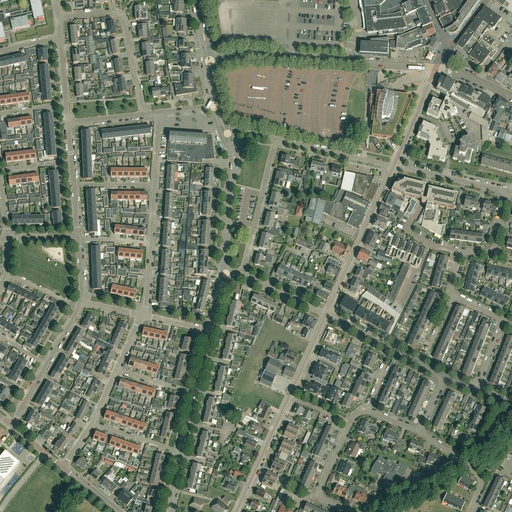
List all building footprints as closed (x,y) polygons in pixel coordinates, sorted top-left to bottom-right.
[(43,17),(39,0),(30,0),(27,1),(28,6),(31,5),(34,19),(43,17)] [(423,0),(414,4),(411,0),(365,0),(369,33),(379,32),(379,36),(384,35),(399,33),(399,32),(404,30),(404,32),(432,21),(424,0),(423,0)] [(458,9),(467,0),(432,0),(436,7),(434,8),(438,17),(440,16),(441,19),(454,13),(458,9)] [(457,33),(481,0),(467,0),(458,9),(462,15),(457,23),(455,25),(445,31),(446,32),(447,33),(448,34),(449,35),(450,35),(452,35),(453,35),(454,35),(455,34),(456,33),(457,33)] [(511,0),(494,0),(494,1),(511,13),(511,0)] [(142,10),(142,7),(144,7),(143,3),(135,4),(135,7),(134,7),(135,13),(146,12),(146,10),(142,10)] [(183,11),(183,6),(182,6),(170,6),(170,13),(166,13),(166,16),(168,16),(185,16),(185,11),(183,11)] [(486,7),(481,14),(497,25),(502,18),(486,7)] [(455,25),(457,23),(462,15),(458,9),(454,13),(441,19),(440,20),(445,31),(455,25)] [(10,17),(6,18),(8,26),(9,26),(11,31),(29,27),(27,16),(24,17),(23,14),(22,14),(21,11),(9,13),(10,17)] [(146,17),(146,13),(146,12),(135,13),(135,20),(138,20),(138,23),(148,22),(151,22),(151,19),(145,19),(145,17),(146,17)] [(8,29),(8,26),(6,18),(4,13),(0,14),(0,24),(1,24),(2,27),(5,27),(6,29),(8,29)] [(497,25),(481,14),(477,20),(488,28),(489,26),(493,30),(497,25)] [(185,16),(168,16),(166,16),(168,16),(169,16),(169,19),(173,19),(173,26),(176,26),(186,26),(186,23),(185,23),(185,19),(185,16)] [(115,28),(113,21),(107,22),(106,18),(101,19),(102,23),(104,23),(105,29),(115,28)] [(488,28),(477,20),(473,26),(484,34),(484,35),(485,34),(485,33),(488,28)] [(148,27),(148,22),(138,23),(139,26),(138,26),(138,32),(149,31),(149,27),(148,27)] [(79,25),(79,23),(76,24),(76,26),(70,26),(70,32),(77,32),(80,32),(79,25)] [(424,39),(424,38),(436,33),(437,33),(433,24),(423,28),(423,27),(400,37),(398,37),(397,49),(405,50),(409,44),(412,43),(422,40),(424,39)] [(188,31),(186,31),(186,26),(176,26),(177,26),(177,33),(178,33),(178,36),(188,37),(188,31)] [(484,34),(473,26),(470,30),(481,38),(482,39),(491,46),(492,44),(493,45),(495,41),(485,34),(484,35),(484,34)] [(116,34),(115,28),(105,29),(105,30),(100,31),(101,34),(106,33),(107,36),(116,34)] [(481,38),(470,30),(466,35),(477,44),(481,38)] [(149,31),(138,32),(139,38),(142,38),(142,41),(160,40),(160,37),(150,37),(150,31),(149,31)] [(438,33),(436,33),(424,38),(424,39),(422,40),(422,42),(421,43),(422,43),(423,45),(422,46),(422,48),(427,47),(430,49),(429,50),(433,52),(434,51),(434,52),(441,43),(438,33)] [(477,44),(466,35),(462,41),(473,49),(477,44)] [(78,41),(84,41),(86,41),(86,46),(93,45),(92,37),(88,37),(77,38),(71,39),(72,45),(78,44),(78,41)] [(379,56),(389,56),(390,38),(371,40),(371,43),(362,42),(361,53),(379,54),(379,56)] [(492,59),(499,49),(492,45),(493,45),(492,44),(491,46),(482,39),(470,56),(482,65),(489,57),(492,59)] [(111,41),(110,42),(107,43),(108,49),(118,47),(117,40),(111,41)] [(153,44),(153,41),(160,40),(142,41),(142,44),(142,51),(150,50),(154,50),(154,47),(150,47),(150,44),(153,44)] [(422,42),(422,40),(412,43),(409,44),(405,50),(406,50),(413,49),(413,48),(418,47),(418,46),(422,46),(423,45),(422,43),(421,43),(422,42)] [(180,48),(180,52),(190,52),(190,46),(188,46),(188,42),(179,41),(179,48),(180,48)] [(473,49),(462,41),(458,46),(469,54),(473,49)] [(120,53),(118,47),(108,49),(110,55),(120,53)] [(150,56),(150,50),(142,51),(143,57),(146,57),(146,60),(157,59),(156,56),(150,56)] [(189,55),(190,52),(180,52),(180,55),(181,55),(181,61),(182,61),(190,62),(190,55),(189,55)] [(461,61),(464,57),(460,54),(458,56),(456,55),(453,59),(457,62),(459,60),(461,61)] [(157,62),(157,59),(146,60),(146,63),(146,69),(158,68),(158,65),(154,66),(154,62),(157,62)] [(108,62),(107,60),(96,61),(97,63),(97,66),(98,70),(102,70),(104,70),(103,64),(108,62)] [(191,62),(190,62),(182,61),(182,69),(183,69),(183,72),(192,72),(193,66),(190,66),(191,62)] [(487,74),(492,77),(499,67),(494,64),(487,74)] [(78,65),(78,68),(74,68),(75,75),(85,74),(84,68),(88,68),(88,65),(78,65)] [(123,72),(122,66),(115,67),(108,69),(108,72),(116,71),(116,74),(123,72)] [(495,80),(503,70),(499,67),(492,77),(496,79),(495,80)] [(155,75),(154,72),(159,71),(158,68),(146,69),(147,76),(150,75),(150,78),(157,78),(161,77),(161,74),(155,75)] [(30,77),(30,73),(29,70),(22,71),(23,74),(20,75),(21,78),(30,77)] [(109,78),(108,75),(103,76),(102,70),(98,70),(98,72),(100,80),(109,78)] [(502,84),(507,77),(505,76),(506,74),(502,71),(503,70),(495,80),(502,84)] [(193,82),(193,75),(192,75),(192,72),(183,72),(173,71),(173,75),(181,75),(181,82),(184,82),(194,82),(193,82)] [(511,78),(511,73),(511,75),(509,74),(507,77),(502,84),(506,87),(511,78)] [(86,79),(85,74),(75,75),(75,81),(82,80),(83,80),(83,82),(93,82),(93,78),(86,79)] [(438,88),(437,90),(447,95),(448,92),(452,94),(452,93),(457,96),(456,96),(473,105),(488,113),(493,103),(490,101),(491,99),(490,99),(490,98),(483,94),(479,92),(478,93),(475,91),(472,89),(471,91),(468,89),(468,88),(462,85),(462,86),(457,83),(456,85),(455,84),(455,83),(448,79),(446,81),(443,80),(444,78),(442,77),(438,85),(440,86),(438,88)] [(124,78),(114,80),(113,80),(113,81),(114,83),(115,83),(115,87),(114,87),(125,85),(124,78)] [(88,85),(94,84),(94,82),(93,82),(83,82),(83,84),(76,85),(76,91),(88,90),(88,85)] [(193,86),(194,82),(184,82),(184,85),(175,85),(176,95),(188,94),(188,92),(195,92),(195,89),(196,86),(193,86)] [(161,84),(158,85),(159,96),(166,96),(165,92),(169,92),(172,92),(171,85),(168,86),(169,87),(161,88),(161,84)] [(127,92),(125,85),(114,87),(115,92),(115,93),(116,94),(117,94),(121,94),(120,93),(127,92)] [(413,99),(407,98),(408,96),(377,92),(377,94),(375,94),(375,95),(373,95),(372,95),(370,95),(370,96),(369,104),(370,104),(370,107),(371,107),(373,107),(371,121),(373,121),(373,122),(371,136),(391,138),(397,125),(399,125),(404,111),(406,111),(406,112),(407,109),(409,109),(413,99)] [(495,102),(491,109),(496,112),(494,115),(496,116),(498,111),(503,100),(502,99),(502,98),(500,97),(498,97),(497,99),(494,97),(492,100),(495,102)] [(447,98),(445,103),(434,99),(427,114),(438,119),(440,114),(444,116),(445,118),(456,114),(450,101),(451,100),(447,98)] [(494,120),(490,130),(495,132),(499,122),(501,120),(503,115),(508,103),(504,100),(503,100),(498,111),(496,116),(494,120)] [(503,115),(501,120),(503,116),(508,119),(507,123),(509,124),(510,122),(511,122),(511,119),(511,116),(511,105),(511,106),(511,105),(509,103),(508,103),(503,115)] [(34,120),(32,120),(31,117),(25,118),(26,126),(32,125),(35,126),(34,120)] [(438,128),(435,126),(424,122),(418,137),(429,142),(431,146),(428,158),(445,161),(447,150),(448,147),(443,145),(443,146),(442,146),(442,144),(437,134),(435,133),(435,132),(436,132),(438,128)] [(207,160),(213,159),(210,136),(170,133),(169,150),(169,151),(181,152),(181,154),(170,154),(170,153),(167,152),(167,157),(168,157),(168,161),(202,163),(202,159),(207,160)] [(478,152),(479,148),(478,147),(470,136),(460,142),(462,144),(461,148),(456,147),(454,159),(470,162),(472,151),(478,152)] [(299,167),(301,159),(297,158),(296,161),(290,160),(290,157),(282,155),(280,163),(288,165),(288,164),(295,166),(295,167),(299,167)] [(511,162),(510,162),(484,155),(481,165),(511,173),(511,162)] [(316,175),(319,163),(317,163),(316,161),(313,161),(312,162),(312,163),(308,162),(306,171),(305,175),(305,177),(309,178),(310,170),(313,171),(313,174),(316,175)] [(178,173),(178,170),(179,167),(184,167),(184,173),(185,173),(190,174),(190,164),(185,164),(178,163),(178,164),(172,163),(171,166),(168,166),(167,172),(178,173)] [(325,170),(326,165),(319,163),(316,175),(320,175),(320,172),(323,173),(322,181),(325,182),(328,170),(325,170)] [(213,175),(214,169),(210,169),(210,166),(201,165),(201,171),(204,171),(203,174),(213,175)] [(333,166),(331,172),(328,172),(328,170),(325,182),(329,183),(329,179),(330,180),(331,178),(332,178),(333,173),(340,174),(341,168),(333,166)] [(292,183),(293,180),(284,178),(285,175),(293,176),(293,177),(301,179),(302,175),(302,174),(294,173),(288,171),(283,170),(282,173),(277,172),(277,173),(276,172),(275,177),(276,177),(275,179),(287,182),(292,183)] [(378,187),(376,186),(379,178),(375,175),(374,177),(367,176),(367,177),(345,172),(341,190),(352,192),(364,198),(365,197),(372,201),(378,187)] [(286,189),(287,182),(275,179),(274,186),(284,188),(286,189)] [(391,191),(401,196),(403,197),(403,196),(422,200),(422,198),(423,194),(425,184),(421,183),(421,184),(418,184),(418,183),(415,183),(415,182),(403,179),(403,181),(396,184),(395,184),(391,191)] [(427,195),(426,199),(425,203),(427,203),(428,203),(428,202),(438,204),(454,208),(457,194),(453,193),(452,194),(450,193),(450,192),(449,193),(447,192),(439,190),(436,190),(436,189),(436,190),(433,189),(433,188),(429,187),(427,195)] [(340,190),(340,191),(337,190),(333,200),(335,202),(334,203),(311,198),(305,222),(320,226),(323,213),(358,229),(360,224),(361,225),(371,203),(346,191),(340,190)] [(272,193),(270,199),(282,202),(279,201),(280,195),(272,193)] [(399,210),(404,200),(390,194),(385,204),(399,210)] [(469,210),(472,199),(468,198),(469,197),(466,196),(463,206),(467,207),(467,209),(469,210)] [(476,200),(472,199),(469,210),(472,211),(473,208),(476,209),(478,199),(476,198),(476,200)] [(281,205),(282,202),(270,199),(269,206),(277,208),(278,204),(281,205)] [(410,204),(406,212),(410,214),(417,202),(411,199),(409,203),(410,204)] [(493,213),(494,208),(490,207),(491,202),(488,201),(488,202),(484,201),(481,213),(484,214),(485,211),(493,213)] [(439,211),(436,210),(438,204),(428,202),(428,203),(428,206),(426,205),(425,210),(426,210),(426,213),(425,212),(424,216),(422,216),(419,222),(422,224),(422,226),(421,226),(427,229),(429,230),(432,232),(433,231),(435,233),(435,234),(435,233),(438,234),(438,235),(442,237),(442,236),(443,230),(444,230),(445,225),(442,224),(441,225),(436,224),(437,221),(436,220),(437,218),(438,218),(437,217),(438,215),(439,211)] [(296,215),(303,217),(305,205),(298,204),(296,215)] [(394,215),(395,212),(393,211),(390,209),(390,208),(382,204),(380,210),(381,210),(379,215),(389,220),(391,216),(387,214),(388,212),(392,214),(394,215)] [(267,213),(265,220),(276,222),(277,219),(274,219),(275,215),(267,213)] [(377,217),(375,221),(373,226),(384,231),(388,222),(377,217)] [(280,230),(276,229),(277,223),(276,222),(265,220),(264,222),(263,226),(264,226),(273,229),(273,232),(279,234),(280,230)] [(456,240),(457,231),(451,230),(451,232),(448,232),(447,235),(450,236),(450,239),(456,240)] [(262,233),(260,240),(269,242),(270,235),(262,233)] [(367,239),(375,243),(377,240),(379,241),(381,238),(378,237),(378,236),(370,233),(367,239)] [(396,247),(398,240),(399,238),(392,236),(386,253),(385,255),(385,256),(389,257),(389,254),(393,245),(396,246),(395,247),(396,247)] [(374,246),(375,243),(367,239),(365,245),(369,247),(372,249),(373,248),(375,249),(376,249),(377,247),(374,246)] [(272,243),(269,242),(260,240),(258,248),(267,250),(267,253),(276,255),(276,253),(274,252),(274,251),(270,250),(272,243)] [(402,250),(405,242),(398,240),(396,247),(399,249),(396,256),(400,257),(402,250)] [(346,258),(351,248),(345,245),(345,246),(336,241),(332,250),(341,255),(343,256),(343,257),(345,258),(346,257),(346,258)] [(326,253),(329,245),(322,242),(318,250),(326,253)] [(406,260),(409,252),(412,244),(405,242),(402,250),(405,251),(403,259),(406,260)] [(100,253),(100,247),(101,247),(101,244),(98,244),(98,243),(93,243),(93,247),(92,247),(92,253),(100,253)] [(413,262),(415,256),(418,248),(418,247),(412,244),(409,252),(412,253),(409,261),(413,262)] [(424,250),(418,248),(415,256),(418,257),(415,265),(419,266),(424,250)] [(124,258),(125,250),(119,249),(119,250),(116,250),(116,254),(118,254),(118,257),(124,258)] [(362,249),(359,254),(369,258),(369,257),(372,258),(373,256),(374,256),(375,255),(362,249)] [(266,258),(272,259),(275,260),(276,255),(267,253),(266,257),(257,255),(254,265),(264,267),(266,258)] [(368,259),(369,258),(359,254),(357,259),(368,264),(376,268),(378,263),(376,262),(368,259)] [(378,254),(377,257),(391,262),(392,258),(378,254)] [(440,256),(438,256),(437,258),(440,259),(439,262),(447,265),(449,258),(440,256)] [(329,257),(325,265),(328,267),(327,271),(330,273),(330,274),(332,275),(333,274),(336,276),(339,268),(335,266),(334,265),(336,261),(329,257)] [(445,271),(447,265),(439,262),(437,268),(445,271)] [(481,265),(472,262),(470,269),(483,273),(483,272),(483,270),(481,269),(481,268),(480,268),(481,265)] [(281,277),(286,266),(281,264),(276,274),(280,275),(279,276),(281,277)] [(286,278),(291,268),(286,266),(281,277),(282,278),(283,277),(286,278)] [(493,276),(495,267),(488,266),(486,276),(486,278),(488,279),(489,276),(490,277),(490,276),(493,276)] [(500,278),(502,269),(495,267),(493,276),(493,280),(495,280),(496,278),(497,278),(497,277),(500,278)] [(295,273),(295,271),(291,268),(286,278),(289,280),(289,281),(290,282),(295,273)] [(372,272),(365,268),(364,271),(361,270),(361,271),(358,269),(355,275),(361,278),(366,280),(368,275),(376,278),(377,276),(378,277),(378,275),(377,275),(372,272)] [(444,277),(445,271),(437,268),(435,274),(444,277)] [(479,275),(478,275),(479,272),(483,273),(470,269),(468,276),(480,279),(481,277),(479,276),(479,275)] [(507,279),(509,270),(502,269),(500,278),(500,279),(504,279),(507,279)] [(296,283),(300,275),(295,273),(290,282),(292,282),(292,281),(296,283)] [(442,283),(444,277),(435,274),(433,280),(442,283)] [(300,286),(304,277),(300,275),(296,283),(299,285),(299,286),(300,286)] [(305,275),(304,277),(300,286),(302,287),(302,286),(306,288),(308,282),(311,283),(313,278),(310,277),(310,278),(305,275)] [(477,282),(476,282),(477,279),(480,279),(468,276),(467,283),(479,286),(479,284),(477,283),(477,282)] [(356,288),(358,285),(359,286),(359,285),(363,287),(367,289),(369,286),(360,280),(359,281),(354,279),(350,286),(351,286),(350,290),(356,293),(357,289),(356,288)] [(209,289),(211,282),(203,280),(203,281),(201,280),(199,286),(209,289)] [(440,289),(442,283),(433,280),(432,287),(440,289)] [(322,287),(322,286),(312,281),(311,284),(321,290),(322,287)] [(326,282),(325,285),(324,288),(331,291),(334,285),(326,282)] [(475,289),(475,285),(478,286),(479,286),(467,283),(465,290),(474,292),(475,289)] [(13,293),(16,287),(10,284),(7,290),(13,293)] [(329,295),(322,291),(321,290),(311,284),(316,288),(315,291),(317,293),(316,295),(316,296),(316,297),(319,299),(319,298),(322,299),(326,301),(329,295)] [(486,298),(490,290),(491,289),(488,288),(489,286),(485,285),(484,287),(480,295),(486,298)] [(208,294),(209,289),(199,286),(198,292),(208,294)] [(18,299),(19,296),(22,290),(16,287),(13,293),(16,294),(15,297),(16,298),(13,302),(15,303),(18,299)] [(137,292),(136,292),(136,291),(130,289),(128,297),(134,299),(135,295),(136,296),(137,292)] [(486,298),(493,302),(497,293),(498,290),(496,289),(495,292),(494,291),(494,292),(490,290),(486,298)] [(25,298),(28,293),(22,290),(19,296),(25,298)] [(207,300),(208,294),(198,292),(197,295),(198,295),(197,298),(207,300)] [(31,301),(33,295),(28,293),(25,298),(31,301)] [(431,293),(428,298),(436,302),(439,296),(431,293)] [(499,305),(503,297),(504,296),(504,294),(503,293),(502,295),(500,294),(500,295),(497,293),(493,302),(499,305)] [(39,298),(33,295),(31,301),(37,304),(39,298)] [(257,305),(260,297),(254,295),(251,302),(257,305)] [(343,302),(341,306),(342,307),(341,308),(349,312),(349,311),(352,313),(354,309),(357,310),(360,304),(357,303),(356,304),(351,301),(352,298),(348,296),(347,298),(345,298),(344,301),(343,302)] [(171,304),(169,304),(169,298),(159,297),(159,303),(160,303),(160,306),(162,307),(168,307),(170,307),(171,304)] [(262,307),(266,300),(260,297),(257,305),(262,307)] [(506,298),(503,297),(499,305),(505,308),(510,299),(507,298),(506,298)] [(205,306),(207,300),(197,298),(196,298),(195,304),(205,306)] [(434,308),(436,302),(428,298),(426,304),(434,308)] [(268,310),(272,303),(266,300),(262,307),(268,310)] [(232,301),(231,308),(239,309),(240,303),(232,301)] [(277,305),(272,303),(268,310),(274,313),(277,305)] [(204,312),(205,306),(195,304),(198,304),(196,310),(193,309),(192,313),(199,315),(200,311),(204,312)] [(431,313),(434,308),(426,304),(423,310),(431,313)] [(55,314),(58,309),(53,305),(49,311),(55,314)] [(465,309),(460,307),(457,306),(455,312),(463,315),(465,309)] [(360,307),(355,316),(360,319),(365,310),(360,307)] [(237,316),(239,309),(231,308),(229,314),(237,316)] [(412,312),(409,311),(406,309),(404,313),(403,315),(409,318),(412,312)] [(365,310),(360,319),(365,321),(370,313),(365,310)] [(428,319),(431,313),(423,310),(420,316),(428,319)] [(52,320),(55,314),(49,311),(46,317),(52,320)] [(95,318),(92,316),(93,315),(89,312),(86,318),(87,318),(85,320),(96,326),(97,324),(93,321),(95,318)] [(460,321),(463,315),(455,312),(452,318),(460,321)] [(9,314),(7,313),(4,317),(0,323),(0,325),(4,328),(8,323),(5,321),(7,318),(6,318),(9,314)] [(370,313),(365,321),(370,324),(375,316),(370,313)] [(236,322),(237,316),(229,314),(228,320),(236,322)] [(278,315),(277,315),(275,321),(282,324),(285,318),(278,315)] [(19,330),(16,328),(18,326),(20,322),(22,322),(24,318),(20,316),(15,324),(13,327),(10,332),(15,336),(19,330)] [(307,316),(304,321),(305,322),(306,321),(315,325),(317,321),(307,316)] [(375,316),(370,324),(375,327),(380,318),(375,316)] [(426,325),(428,319),(420,316),(418,321),(426,325)] [(49,326),(52,320),(46,317),(43,322),(49,326)] [(489,329),(492,323),(488,322),(488,320),(482,317),(479,325),(481,326),(489,329)] [(380,318),(375,327),(380,330),(385,321),(380,318)] [(457,327),(460,322),(460,321),(452,318),(449,323),(457,327)] [(96,326),(85,320),(84,322),(83,322),(81,326),(85,329),(86,328),(88,329),(90,326),(94,329),(95,328),(96,329),(96,328),(97,328),(98,327),(96,326)] [(235,328),(236,322),(228,320),(227,326),(235,328)] [(385,321),(380,330),(385,332),(386,332),(388,327),(391,328),(391,329),(394,323),(394,322),(391,320),(391,321),(389,320),(388,323),(385,321)] [(291,321),(291,322),(289,321),(288,324),(285,328),(289,330),(290,329),(288,328),(290,326),(289,325),(290,324),(296,327),(297,324),(291,321)] [(313,330),(315,325),(306,321),(305,322),(304,321),(302,325),(313,330)] [(423,331),(426,325),(418,321),(415,327),(423,331)] [(45,331),(49,326),(43,322),(40,328),(45,331)] [(121,322),(118,328),(125,331),(127,325),(121,322)] [(10,332),(13,327),(8,323),(4,328),(10,332)] [(455,333),(457,327),(449,323),(447,329),(455,333)] [(487,335),(489,329),(481,326),(479,332),(487,335)] [(421,337),(423,331),(415,327),(413,333),(421,337)] [(42,337),(45,331),(40,328),(37,334),(42,337)] [(122,337),(125,331),(118,328),(116,334),(122,337)] [(87,335),(85,333),(78,329),(75,335),(86,341),(87,339),(85,338),(87,335)] [(452,338),(455,333),(447,329),(444,335),(452,338)] [(308,341),(312,333),(305,330),(303,335),(297,333),(296,335),(308,341)] [(39,342),(42,337),(37,334),(35,337),(32,335),(28,333),(27,334),(25,332),(24,333),(24,334),(30,338),(33,339),(39,342)] [(119,342),(122,337),(116,334),(114,337),(110,335),(110,334),(109,334),(110,333),(108,332),(106,336),(119,342)] [(485,341),(487,335),(479,332),(477,338),(485,341)] [(418,342),(421,337),(413,333),(410,339),(418,342)] [(343,340),(339,338),(336,337),(329,334),(326,340),(333,343),(336,345),(337,341),(341,343),(343,340)] [(86,341),(75,335),(72,340),(78,344),(80,341),(83,343),(84,343),(87,344),(88,342),(86,341)] [(228,335),(227,341),(235,343),(237,337),(228,335)] [(450,344),(452,338),(444,335),(442,341),(450,344)] [(117,348),(119,342),(106,336),(113,339),(110,345),(117,348)] [(185,338),(183,344),(191,346),(193,340),(185,338)] [(483,347),(485,341),(477,338),(474,344),(483,347)] [(36,348),(39,342),(33,339),(30,345),(26,342),(24,345),(31,349),(33,346),(36,348)] [(416,348),(418,342),(410,339),(408,345),(416,348)] [(75,350),(78,344),(72,340),(69,346),(75,350)] [(234,349),(235,343),(227,341),(225,347),(234,349)] [(447,350),(450,344),(442,341),(439,346),(447,350)] [(190,352),(191,346),(183,344),(182,350),(190,352)] [(345,355),(348,357),(354,345),(350,344),(345,355)] [(480,353),(483,347),(474,344),(472,350),(480,353)] [(10,351),(7,349),(1,345),(0,347),(0,367),(3,363),(0,361),(0,353),(3,355),(3,354),(6,356),(10,351)] [(353,359),(355,355),(358,347),(354,345),(348,357),(353,359)] [(72,355),(75,350),(69,346),(66,351),(72,355)] [(445,356),(447,350),(439,346),(437,352),(445,356)] [(232,355),(234,349),(225,347),(224,353),(232,355)] [(329,348),(327,351),(322,348),(322,350),(321,350),(320,351),(321,352),(319,356),(336,364),(337,362),(339,356),(338,355),(339,352),(329,348)] [(509,357),(511,351),(504,348),(501,354),(509,357)] [(108,350),(107,353),(104,352),(103,354),(99,352),(112,359),(115,353),(108,350)] [(478,359),(480,353),(472,350),(470,356),(478,359)] [(163,361),(165,355),(160,354),(161,352),(157,351),(156,357),(159,358),(159,360),(163,361)] [(294,363),(297,355),(288,351),(287,353),(284,352),(283,355),(281,354),(279,359),(284,362),(285,359),(294,363)] [(11,352),(8,358),(15,362),(16,360),(13,358),(12,358),(11,358),(14,353),(11,352)] [(110,364),(112,359),(99,352),(98,355),(105,358),(103,362),(110,364)] [(442,362),(445,356),(437,352),(434,358),(442,362)] [(231,361),(232,355),(224,353),(223,359),(231,361)] [(369,354),(366,360),(374,364),(376,361),(377,361),(378,359),(369,354)] [(507,363),(509,357),(501,354),(499,360),(507,363)] [(63,356),(60,361),(66,365),(69,360),(63,356)] [(476,365),(478,359),(470,356),(467,361),(476,365)] [(21,358),(18,363),(24,367),(28,362),(21,358)] [(134,367),(137,358),(136,360),(130,358),(128,366),(134,367)] [(294,370),(284,365),(270,359),(265,370),(261,379),(259,382),(271,387),(273,384),(276,375),(279,371),(281,372),(284,373),(283,374),(291,378),(294,370)] [(373,367),(374,364),(366,360),(364,366),(373,370),(374,368),(373,367)] [(505,369),(507,363),(499,360),(497,366),(505,369)] [(63,370),(66,365),(60,361),(57,367),(63,370)] [(473,371),(476,365),(467,361),(465,367),(473,371)] [(81,373),(82,371),(82,370),(84,366),(78,362),(74,370),(81,373)] [(107,370),(110,364),(103,362),(102,365),(95,362),(93,364),(101,367),(107,370)] [(21,373),(24,367),(18,363),(15,369),(21,373)] [(316,363),(313,369),(324,374),(326,369),(332,372),(334,368),(323,363),(322,366),(316,363)] [(346,374),(350,366),(345,363),(344,366),(342,365),(341,369),(346,374)] [(87,364),(84,370),(91,373),(92,370),(90,369),(91,366),(87,364)] [(503,375),(505,369),(497,366),(494,372),(503,375)] [(15,383),(18,378),(4,369),(0,367),(0,370),(1,372),(2,371),(7,374),(7,375),(10,377),(9,379),(15,383)] [(60,376),(63,370),(57,367),(53,372),(60,376)] [(104,376),(107,370),(101,367),(98,373),(104,376)] [(221,367),(219,373),(227,375),(229,369),(221,367)] [(471,377),(473,371),(465,367),(463,373),(471,377)] [(18,378),(21,373),(15,369),(13,372),(6,368),(5,368),(4,369),(18,378)] [(395,368),(392,373),(400,377),(402,371),(395,368)] [(321,379),(324,374),(313,369),(310,375),(316,378),(315,381),(326,386),(328,381),(321,379)] [(377,376),(381,379),(385,371),(382,369),(377,376)] [(57,381),(60,376),(53,372),(50,377),(57,381)] [(500,381),(503,375),(494,372),(492,378),(500,381)] [(226,381),(227,375),(219,373),(218,379),(226,381)] [(361,373),(360,376),(357,375),(356,377),(359,379),(366,382),(369,376),(361,373)] [(397,382),(400,377),(392,373),(390,379),(397,382)] [(0,377),(0,381),(5,385),(7,382),(6,385),(9,387),(11,384),(7,382),(7,381),(0,377)] [(498,387),(500,381),(492,378),(490,384),(498,387)] [(92,379),(90,384),(98,388),(101,383),(92,379)] [(224,387),(226,381),(218,379),(216,385),(224,387)] [(364,388),(366,382),(359,379),(356,384),(364,388)] [(394,388),(397,382),(390,379),(387,385),(394,388)] [(124,389),(126,381),(121,380),(119,384),(116,383),(115,386),(118,387),(124,389)] [(130,391),(132,383),(126,381),(124,389),(130,391)] [(424,381),(421,386),(429,390),(432,384),(424,381)] [(47,382),(44,388),(57,395),(59,393),(55,391),(52,390),(54,386),(47,382)] [(320,389),(321,385),(314,382),(313,385),(307,382),(304,389),(314,394),(317,388),(320,389)] [(95,394),(98,388),(90,384),(87,383),(86,385),(85,384),(83,388),(87,390),(95,394)] [(136,392),(138,385),(132,383),(130,391),(133,392),(132,394),(135,395),(135,392),(136,392)] [(361,393),(364,388),(356,384),(354,390),(361,393)] [(141,394),(144,387),(138,385),(136,392),(141,394)] [(223,394),(224,387),(216,385),(215,392),(223,394)] [(392,394),(394,388),(387,385),(384,391),(392,394)] [(426,396),(429,390),(421,386),(419,392),(426,396)] [(0,392),(6,396),(9,391),(4,387),(2,390),(0,388),(0,392)] [(147,396),(149,388),(144,387),(141,394),(147,396)] [(334,399),(339,389),(335,387),(334,389),(329,387),(325,395),(328,397),(326,399),(330,401),(332,397),(334,398),(334,399)] [(57,395),(44,388),(41,393),(48,397),(50,393),(53,395),(56,397),(57,395)] [(155,390),(149,388),(147,396),(153,398),(155,390)] [(92,400),(95,394),(87,390),(84,395),(92,400)] [(358,399),(361,393),(354,390),(351,396),(354,398),(358,399)] [(389,400),(392,394),(384,391),(382,396),(389,400)] [(160,392),(159,397),(159,398),(156,397),(156,398),(159,399),(162,400),(163,398),(164,393),(160,392)] [(424,401),(426,396),(419,392),(416,398),(424,401)] [(462,398),(460,397),(450,392),(447,398),(459,404),(462,398)] [(45,402),(48,397),(41,393),(38,398),(45,402)] [(352,403),(354,398),(351,396),(347,394),(344,400),(352,403)] [(349,409),(352,403),(344,400),(339,397),(336,396),(333,402),(337,403),(338,401),(341,402),(343,402),(342,405),(349,409)] [(392,401),(389,400),(382,396),(379,402),(387,406),(389,407),(392,401)] [(42,407),(45,402),(38,398),(35,403),(42,407)] [(209,398),(207,404),(216,406),(217,400),(209,398)] [(421,407),(424,401),(416,398),(413,404),(421,407)] [(452,407),(455,402),(459,404),(447,398),(445,404),(452,407)] [(80,406),(82,407),(87,410),(90,404),(85,401),(82,400),(80,406)] [(272,410),(270,409),(271,406),(269,404),(264,402),(260,409),(263,410),(260,418),(267,421),(272,410)] [(214,412),(216,406),(207,404),(206,410),(214,412)] [(418,413),(421,407),(413,404),(411,410),(418,413)] [(449,413),(452,407),(445,404),(442,410),(449,413)] [(299,416),(300,415),(302,416),(302,417),(302,418),(308,420),(312,413),(296,406),(293,413),(299,416)] [(479,406),(477,412),(484,415),(487,409),(479,406)] [(85,415),(87,410),(82,407),(79,413),(85,415)] [(40,415),(38,414),(32,410),(29,416),(41,424),(41,423),(40,423),(42,421),(39,419),(40,417),(40,415)] [(110,420),(113,411),(111,410),(110,412),(107,411),(104,418),(110,420)] [(213,418),(214,412),(206,410),(205,417),(213,418)] [(416,419),(418,413),(411,410),(408,415),(416,419)] [(447,419),(449,413),(442,410),(439,416),(447,419)] [(115,422),(119,413),(118,413),(118,415),(112,413),(113,411),(110,420),(115,422)] [(482,420),(484,415),(477,412),(474,417),(482,420)] [(82,421),(85,415),(79,413),(76,418),(82,421)] [(121,424),(123,417),(124,414),(119,413),(115,422),(121,424)] [(28,431),(30,428),(33,423),(40,427),(41,424),(29,416),(28,418),(27,418),(25,421),(29,424),(26,429),(28,431)] [(79,426),(72,421),(73,419),(66,416),(64,419),(70,424),(68,426),(75,432),(79,426)] [(444,425),(447,419),(439,416),(437,421),(444,425)] [(126,426),(129,419),(123,417),(121,424),(126,426)] [(211,425),(213,418),(205,417),(203,423),(211,425)] [(479,426),(482,420),(474,417),(472,423),(479,426)] [(264,428),(256,424),(257,421),(252,418),(250,422),(253,423),(251,427),(254,428),(254,427),(256,428),(255,431),(261,434),(264,428)] [(132,428),(135,421),(129,419),(126,426),(132,428)] [(140,423),(141,420),(140,423),(135,421),(132,428),(138,430),(140,423)] [(358,426),(358,428),(357,431),(365,435),(367,430),(375,434),(377,429),(371,426),(371,425),(362,421),(360,427),(358,426)] [(441,430),(444,425),(437,421),(434,427),(441,430)] [(143,432),(146,425),(140,423),(138,430),(143,432)] [(299,428),(294,426),(289,423),(286,430),(296,435),(299,428)] [(476,432),(479,426),(472,423),(469,429),(476,432)] [(64,430),(61,428),(56,424),(54,427),(62,433),(64,430)] [(48,428),(45,426),(44,428),(39,435),(42,437),(47,430),(48,428)] [(72,437),(75,432),(68,426),(65,431),(67,433),(72,437)] [(332,436),(334,430),(327,426),(324,432),(332,436)] [(296,435),(286,430),(283,436),(288,438),(287,441),(290,442),(291,440),(293,441),(296,435)] [(386,431),(385,433),(383,433),(381,438),(380,441),(381,442),(386,444),(390,444),(393,445),(394,448),(394,450),(399,452),(403,440),(398,438),(399,436),(386,431)] [(98,444),(101,434),(96,432),(93,439),(92,442),(98,444)] [(203,432),(201,438),(209,440),(211,434),(203,432)] [(329,441),(332,436),(324,432),(322,438),(329,441)] [(107,444),(109,438),(107,438),(107,436),(101,434),(98,444),(98,445),(104,447),(105,443),(107,444)] [(257,443),(253,442),(255,438),(246,434),(245,437),(248,439),(244,446),(254,450),(257,443)] [(69,441),(64,438),(60,435),(58,437),(60,438),(58,441),(65,446),(69,441)] [(115,447),(118,440),(112,438),(109,445),(115,447)] [(208,446),(209,440),(201,438),(200,444),(208,446)] [(327,447),(329,441),(322,438),(319,443),(327,447)] [(292,443),(293,442),(293,441),(291,440),(290,442),(287,441),(284,439),(281,445),(291,450),(294,444),(292,443)] [(121,449),(123,442),(118,440),(115,447),(121,449)] [(65,446),(58,441),(57,441),(55,444),(54,443),(53,445),(62,451),(65,446)] [(408,448),(408,451),(414,453),(415,451),(419,452),(422,445),(411,441),(408,448)] [(126,451),(129,444),(123,442),(121,449),(126,451)] [(359,449),(361,450),(364,451),(366,446),(363,445),(357,442),(356,445),(352,444),(351,446),(350,446),(346,454),(355,458),(359,449)] [(324,452),(327,447),(319,443),(317,449),(324,452)] [(132,453),(135,446),(129,444),(126,451),(132,453)] [(206,453),(208,446),(200,444),(198,451),(206,453)] [(291,450),(281,445),(278,452),(286,455),(285,456),(286,456),(287,456),(288,457),(291,450)] [(140,448),(135,446),(132,453),(138,455),(140,448)] [(251,456),(244,453),(245,451),(236,447),(234,451),(237,453),(237,454),(239,455),(237,460),(238,462),(240,463),(243,465),(245,461),(248,462),(251,456)] [(321,458),(324,452),(317,449),(314,448),(312,454),(314,455),(321,458)] [(205,459),(206,453),(198,451),(197,457),(205,459)] [(0,486),(19,463),(8,454),(6,455),(4,453),(0,457),(0,486)] [(429,454),(426,461),(426,463),(437,467),(440,458),(429,454)] [(286,461),(281,459),(276,456),(273,463),(283,468),(286,461)] [(88,458),(86,460),(82,457),(80,459),(76,463),(83,469),(90,461),(88,458)] [(104,460),(106,458),(102,457),(101,458),(95,465),(98,468),(104,460)] [(388,459),(387,460),(386,461),(379,457),(377,462),(376,461),(373,467),(379,471),(382,472),(386,475),(385,477),(387,478),(387,479),(393,482),(396,476),(397,473),(398,473),(403,476),(408,468),(399,463),(398,465),(393,463),(394,462),(388,459)] [(311,461),(308,467),(316,471),(318,465),(311,461)] [(352,470),(355,464),(348,461),(347,464),(342,462),(338,472),(346,475),(349,468),(352,470)] [(280,474),(283,468),(273,463),(270,469),(273,471),(276,472),(275,474),(278,475),(279,473),(280,474)] [(193,464),(192,470),(200,472),(201,466),(193,464)] [(313,476),(316,471),(308,467),(306,473),(313,476)] [(100,471),(97,468),(95,471),(91,476),(96,480),(100,475),(102,473),(100,471)] [(113,472),(114,470),(111,468),(110,470),(110,469),(105,475),(108,478),(113,472)] [(198,478),(200,472),(192,470),(190,476),(198,478)] [(241,479),(243,473),(236,470),(235,472),(231,470),(230,472),(234,474),(233,476),(238,478),(238,477),(241,479)] [(276,472),(273,471),(272,473),(267,471),(264,477),(275,482),(278,475),(275,474),(276,472)] [(310,482),(313,476),(306,473),(303,479),(310,482)] [(465,487),(470,479),(464,475),(459,483),(465,487)] [(197,484),(198,478),(190,476),(189,482),(197,484)] [(237,486),(231,483),(232,480),(226,477),(223,484),(226,485),(225,488),(230,491),(229,492),(232,493),(233,492),(234,493),(237,486)] [(275,482),(264,477),(261,484),(272,488),(275,482)] [(497,477),(495,483),(503,487),(505,481),(497,477)] [(107,489),(112,493),(117,487),(118,486),(121,488),(122,487),(126,482),(128,480),(125,478),(123,480),(120,484),(118,482),(115,480),(107,489)] [(107,489),(115,480),(112,483),(107,479),(102,485),(107,489)] [(308,488),(310,482),(303,479),(301,485),(308,488)] [(475,482),(470,479),(465,487),(470,490),(475,482)] [(122,502),(130,492),(125,488),(128,485),(126,482),(122,487),(124,489),(124,490),(123,490),(117,498),(122,502)] [(195,491),(197,484),(189,482),(187,489),(195,491)] [(368,496),(366,495),(367,494),(367,493),(367,492),(366,492),(366,491),(358,487),(360,484),(357,483),(356,485),(351,496),(355,497),(355,499),(365,504),(368,496)] [(500,493),(503,487),(495,483),(492,489),(500,493)] [(351,496),(356,485),(353,484),(352,486),(350,485),(348,490),(342,487),(342,485),(339,484),(338,485),(337,485),(334,493),(345,498),(346,495),(350,497),(351,496)] [(155,499),(156,492),(150,490),(151,487),(143,485),(140,492),(148,494),(146,501),(151,502),(152,498),(155,499)] [(267,499),(269,497),(265,495),(266,493),(258,489),(256,495),(263,499),(264,497),(267,499)] [(497,499),(500,493),(492,489),(489,495),(497,499)] [(127,506),(133,498),(134,497),(137,499),(140,493),(137,491),(134,495),(130,492),(122,502),(127,506)] [(448,505),(452,496),(446,493),(442,502),(448,505)] [(494,504),(497,499),(489,495),(486,501),(494,504)] [(454,508),(458,499),(452,496),(448,505),(454,508)] [(225,497),(222,500),(227,505),(230,501),(225,497)] [(292,511),(293,510),(286,507),(288,502),(283,497),(281,503),(280,502),(275,511),(292,511)] [(199,511),(203,504),(193,498),(189,506),(199,511)] [(465,502),(460,499),(458,499),(454,508),(460,511),(465,502)] [(215,511),(226,511),(229,509),(219,500),(211,508),(215,511)] [(274,500),(270,509),(269,509),(275,511),(276,509),(279,503),(274,500)] [(260,503),(259,504),(253,501),(250,507),(257,510),(256,511),(258,511),(261,511),(265,505),(260,503)] [(492,510),(494,504),(486,501),(484,506),(492,510)] [(151,511),(152,508),(150,508),(151,504),(142,502),(140,509),(138,509),(136,511),(151,511)]
